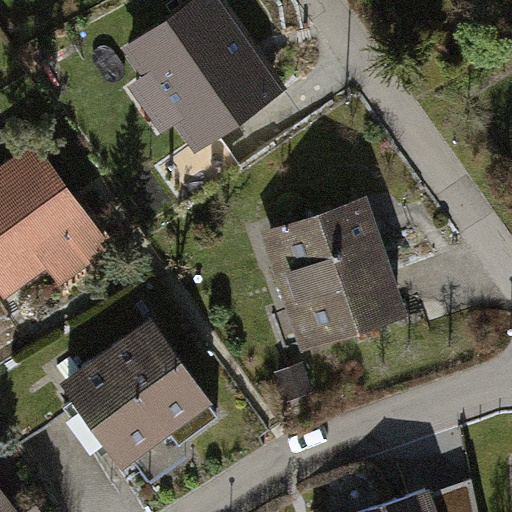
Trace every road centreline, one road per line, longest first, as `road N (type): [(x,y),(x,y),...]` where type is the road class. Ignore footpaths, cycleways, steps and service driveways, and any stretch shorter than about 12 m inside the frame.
road 1 (residential): [(326,0),(511,270)]
road 2 (residential): [(511,384),(287,470),(217,511)]
